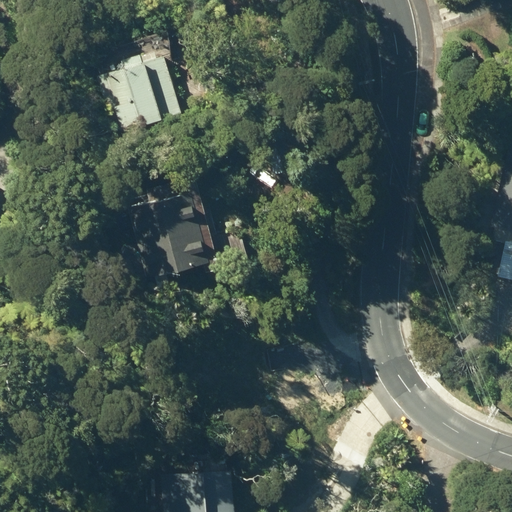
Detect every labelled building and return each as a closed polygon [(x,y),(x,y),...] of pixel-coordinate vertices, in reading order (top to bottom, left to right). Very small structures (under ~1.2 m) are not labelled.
[(284,56),(297,87),(315,79),(303,48),(284,56)] [(100,74),(117,133),(182,114),(166,56),(158,59),(156,50),(122,60),(124,67),(100,74)] [(511,137),(492,226),(511,230),(511,137)] [(126,196),(145,281),(205,268),(206,274),(222,271),(209,211),(204,213),(197,181),(126,196)] [(298,452),(299,469),(322,468),(321,451),(298,452)]
